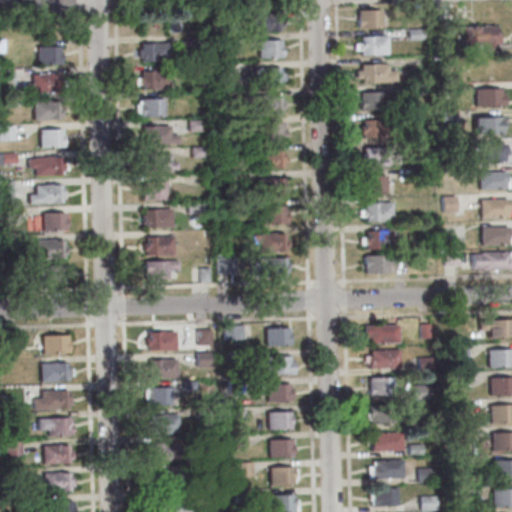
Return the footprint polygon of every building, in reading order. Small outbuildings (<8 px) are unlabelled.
[(456,18),(434,19),(434,4),(456,4),(456,18)] [(377,9),(377,27),(355,28),(355,17),(355,10),(377,9)] [(249,31),(249,13),(268,12),(269,31),(249,31)] [(458,45),(458,27),(493,26),(493,44),(492,44),(492,51),(482,51),(482,44),(458,45)] [(405,29),(419,28),(419,39),(405,39),(405,29)] [(200,49),(187,49),(187,36),(200,35),(200,49)] [(228,45),(214,46),(213,36),(228,35),(228,45)] [(357,54),(357,50),(355,50),(355,43),(357,43),(357,36),(384,36),(384,53),(357,54)] [(279,56),(256,57),(255,39),(277,39),(277,45),(279,45),(279,56)] [(164,60),(139,61),(138,57),(136,57),(136,50),(138,50),(138,44),(164,43),(164,60)] [(33,46),(54,45),(57,46),(58,63),(34,64),(33,46)] [(229,77),(214,77),(213,63),(228,62),(229,77)] [(383,63),(384,71),(392,70),(392,80),(384,80),(384,82),(358,82),(358,78),(353,78),(353,71),(358,71),(358,64),(383,63)] [(183,65),(197,64),(198,74),(184,75),(183,65)] [(277,84),(252,85),(251,67),(277,67),(277,84)] [(10,69),(0,69),(0,85),(11,85),(10,69)] [(165,70),(165,88),(139,89),(139,85),(136,85),(136,77),(138,77),(138,71),(165,70)] [(31,73),(50,73),(51,93),(23,94),(23,82),(31,82),(31,73)] [(452,92),(434,93),(434,84),(451,83),(452,92)] [(408,94),(407,84),(420,84),(421,94),(408,94)] [(472,106),(471,89),(497,88),(497,94),(500,94),(501,105),(472,106)] [(357,93),(381,92),(381,95),(388,95),(388,102),(381,102),(382,109),(357,110),(357,93)] [(277,111),(264,112),(264,96),(277,96),(277,111)] [(32,100),(60,99),(61,117),(33,118),(32,100)] [(137,99),(160,99),(160,116),(133,117),(132,106),(135,106),(135,101),(137,101),(137,99)] [(452,119),(439,120),(439,111),(451,111),(452,119)] [(498,134),(471,135),(470,117),(500,116),(500,124),(498,124),(498,134)] [(216,127),(216,118),(228,118),(228,127),(216,127)] [(360,118),(385,118),(385,136),(361,137),(360,132),(358,132),(358,126),(360,126),(360,118)] [(185,120),(202,120),(202,131),(186,131),(185,120)] [(253,140),(252,123),(278,122),(279,139),(253,140)] [(174,143),(141,144),(140,127),(165,126),(165,135),(174,134),(174,143)] [(14,127),(0,127),(0,139),(14,139),(14,127)] [(37,129),(62,128),(62,146),(38,147),(37,129)] [(474,161),(474,144),(502,143),(502,150),(505,150),(505,156),(502,156),(502,161),(474,161)] [(203,147),(203,156),(188,156),(188,147),(203,147)] [(361,148),(386,147),(386,155),(395,154),(395,163),(387,163),(387,164),(361,165),(361,160),(358,161),(358,154),(361,154),(361,148)] [(229,156),(216,156),(216,148),(229,148),(229,156)] [(253,169),(253,151),(278,150),(278,158),(282,158),(283,168),(253,169)] [(0,152),(16,152),(16,163),(0,163),(0,152)] [(167,171),(141,172),(141,155),(167,154),(167,163),(173,162),(173,169),(167,169),(167,171)] [(62,155),(63,174),(35,175),(34,167),(26,167),(25,156),(62,155)] [(462,176),(447,176),(447,166),(462,165),(462,176)] [(408,179),(408,170),(424,169),(425,179),(408,179)] [(475,189),(474,172),(502,172),(502,181),(501,181),(501,189),(475,189)] [(382,175),(383,193),(360,194),(359,175),(382,175)] [(279,194),(256,195),(255,179),(279,178),(279,194)] [(12,180),(0,180),(0,202),(12,202),(12,180)] [(140,183),(162,182),(162,199),(139,199),(139,190),(140,190),(140,183)] [(61,184),(33,185),(34,193),(27,193),(28,203),(62,201),(62,197),(67,197),(67,190),(61,190),(61,184)] [(439,212),(439,196),(451,196),(452,211),(439,212)] [(476,217),(475,200),(503,199),(503,205),(506,205),(507,211),(506,211),(506,216),(476,217)] [(185,203),(200,202),(200,212),(185,212),(185,203)] [(388,202),(388,220),(363,221),(362,217),(360,217),(360,209),(362,209),(362,203),(388,202)] [(260,223),(259,207),(282,206),(283,222),(260,223)] [(168,208),(169,226),(143,227),(142,223),(140,223),(140,216),(142,216),(142,209),(168,208)] [(65,211),(41,212),(42,230),(66,228),(65,211)] [(507,245),(477,245),(477,228),(504,227),(504,235),(507,235),(507,245)] [(363,231),(388,230),(389,248),(363,249),(363,244),(361,244),(361,237),(363,237),(363,231)] [(281,251),(257,252),(256,243),(250,243),(250,236),(256,235),(256,234),(281,233),(281,251)] [(142,238),(169,237),(169,255),(143,256),(143,250),(141,250),(141,243),(142,243),(142,238)] [(36,240),(63,240),(63,246),(66,246),(66,248),(63,249),(63,258),(36,257),(36,240)] [(440,265),(440,251),(454,251),(455,264),(440,265)] [(477,270),(477,268),(468,269),(468,255),(477,255),(477,253),(504,252),(504,258),(507,258),(507,269),(477,270)] [(384,272),(362,273),(362,256),(384,256),(392,256),(392,265),(384,265),(384,272)] [(213,274),(212,258),(232,257),(233,273),(213,274)] [(256,276),(256,271),(247,272),(247,259),(281,258),(282,275),(256,276)] [(174,261),(175,270),(165,270),(165,278),(142,279),(141,262),(174,261)] [(64,264),(51,264),(52,277),(65,276),(64,264)] [(197,282),(196,268),(206,268),(207,281),(197,282)] [(484,338),(484,329),(476,329),(476,321),(510,320),(511,326),(508,327),(508,337),(484,338)] [(417,324),(426,323),(427,338),(417,339),(417,324)] [(361,325),(396,324),(396,341),(368,342),(368,337),(362,338),(361,325)] [(240,339),(223,339),(222,326),(239,326),(240,339)] [(287,345),(264,346),(264,329),(287,328),(287,345)] [(195,329),(209,329),(209,344),(195,345),(195,329)] [(147,350),(146,331),(174,331),(174,349),(147,350)] [(39,335),(65,335),(65,352),(40,353),(39,335)] [(14,351),(4,352),(4,336),(14,336),(14,351)] [(465,359),(450,360),(450,345),(465,344),(465,359)] [(397,366),(366,367),(366,355),(368,355),(368,350),(396,349),(397,366)] [(509,367),(486,367),(485,349),(508,349),(508,351),(511,351),(511,357),(509,357),(509,367)] [(209,352),(209,366),(195,367),(194,352),(209,352)] [(225,366),(224,352),(240,352),(240,365),(225,366)] [(264,374),(264,357),(288,356),(288,361),(292,361),(292,373),(264,374)] [(174,359),(174,377),(147,377),(147,374),(145,374),(145,366),(147,366),(147,359),(174,359)] [(38,381),(38,363),(65,363),(65,368),(67,368),(67,375),(65,375),(65,380),(38,381)] [(444,389),(444,374),(466,373),(466,388),(444,389)] [(366,377),(389,377),(390,395),(367,395),(366,377)] [(511,395),(487,396),(487,378),(511,378),(511,382),(511,391),(511,395)] [(240,393),(226,394),(226,380),(240,379),(240,393)] [(182,381),(194,381),(194,389),(182,390),(182,381)] [(288,401),(266,402),(265,385),(288,384),(288,401)] [(410,400),(409,386),(427,386),(428,399),(410,400)] [(169,405),(146,406),(146,388),(168,387),(169,405)] [(31,409),(31,398),(39,398),(38,390),(66,389),(66,396),(68,396),(68,403),(67,403),(67,408),(31,409)] [(467,414),(450,415),(450,401),(467,401),(467,414)] [(391,423),(367,423),(366,405),(390,405),(391,423)] [(511,423),(487,423),(487,406),(511,406),(511,411),(511,423)] [(229,417),(229,408),(242,407),(242,417),(229,417)] [(196,419),(195,409),(210,409),(211,418),(196,419)] [(265,430),(265,413),(289,412),(290,429),(265,430)] [(149,415),(175,415),(176,433),(149,434),(149,428),(146,429),(146,422),(149,422),(149,415)] [(36,429),(35,418),(68,417),(68,435),(46,435),(46,429),(36,429)] [(406,417),(420,417),(420,428),(406,428),(406,417)] [(462,446),(446,446),(446,430),(462,430),(462,446)] [(399,449),(369,450),(369,438),(371,438),(371,432),(398,431),(399,449)] [(511,450),(490,450),(489,433),(511,432),(511,450)] [(244,447),(229,448),(228,435),(244,435),(244,447)] [(211,436),(211,445),(199,445),(198,436),(211,436)] [(290,456),(267,457),(267,440),(293,439),(294,450),(290,450),(290,456)] [(19,456),(3,456),(3,442),(18,442),(19,456)] [(176,442),(176,459),(150,460),(150,443),(176,442)] [(405,445),(419,444),(419,454),(405,454),(405,445)] [(41,463),(41,445),(67,445),(67,450),(70,450),(70,458),(67,458),(68,462),(41,463)] [(365,478),(365,466),(372,465),(372,460),(399,459),(400,477),(365,478)] [(511,478),(490,478),(490,461),(511,460),(511,478)] [(234,477),(233,463),(249,462),(249,476),(234,477)] [(268,484),(267,468),(291,467),(291,469),(295,469),(295,479),(291,479),(291,483),(268,484)] [(414,468),(430,468),(430,482),(414,483),(414,468)] [(148,471),(171,470),(171,474),(179,474),(179,484),(171,484),(171,487),(148,488),(148,471)] [(68,490),(32,491),(31,477),(41,477),(41,473),(68,472),(68,478),(70,478),(70,485),(68,486),(68,490)] [(476,493),(461,494),(461,484),(476,484),(476,493)] [(394,505),(370,506),(370,489),(393,488),(394,505)] [(511,506),(490,507),(489,490),(511,489),(511,506)] [(246,503),(232,503),(232,490),(246,490),(246,503)] [(295,511),(268,511),(268,495),(292,495),(292,500),(295,500),(295,511)] [(433,496),(433,510),(417,511),(417,496),(433,496)] [(152,498),(187,497),(187,511),(152,511),(148,511),(148,505),(152,505),(152,498)] [(39,511),(39,509),(48,509),(47,501),(71,501),(71,511),(39,511)]
